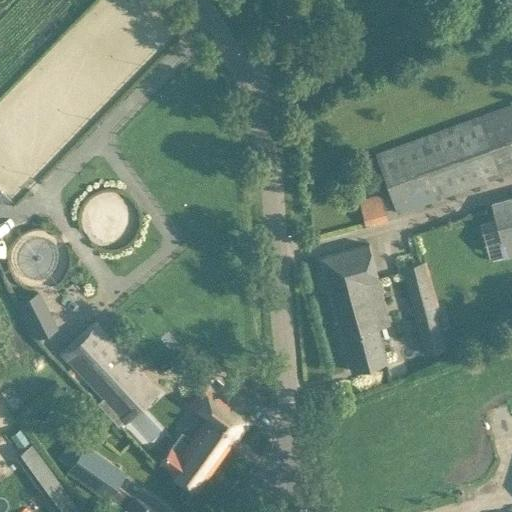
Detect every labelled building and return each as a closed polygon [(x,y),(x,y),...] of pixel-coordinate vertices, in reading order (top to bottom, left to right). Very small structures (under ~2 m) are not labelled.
[(511,104),(376,154),(397,213),(511,171),(511,104)] [(358,199),(364,225),(386,219),(380,194),(358,199)] [(495,220),(478,224),(487,262),(511,255),(511,197),(491,203),(495,220)] [(30,248),(36,271),(58,265),(52,243),(30,248)] [(368,244),(339,252),(320,257),(351,371),(386,361),(376,327),(388,324),(385,314),(373,317),(364,282),(378,278),(368,244)] [(429,277),(424,260),(401,266),(425,353),(445,348),(436,315),(439,314),(429,277)] [(38,292),(20,301),(38,336),(56,327),(38,292)] [(66,352),(115,404),(142,378),(94,326),(66,352)] [(168,471),(195,490),(233,437),(235,438),(248,420),(202,387),(191,403),(192,403),(191,405),(207,416),(180,456),(169,448),(160,461),(170,469),(168,471)] [(58,456),(70,464),(66,470),(106,498),(107,496),(124,507),(120,511),(156,511),(157,511),(132,495),(115,484),(124,472),(85,444),(82,447),(69,439),(58,456)] [(80,511),(32,442),(17,452),(58,511),(80,511)]
